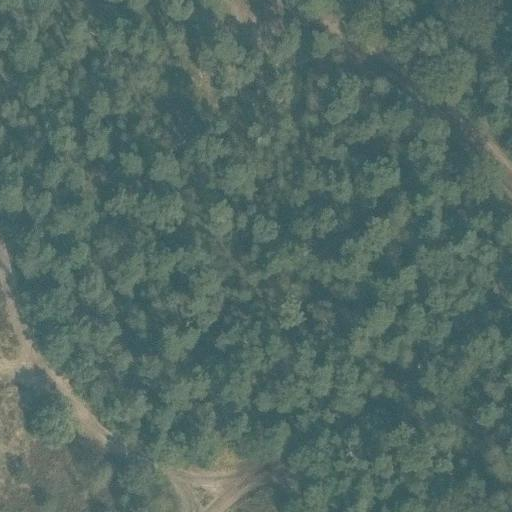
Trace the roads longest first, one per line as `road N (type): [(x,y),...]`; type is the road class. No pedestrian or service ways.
road 1 (track): [(208,511),(236,478),(310,452),(441,358),(511,295)]
road 2 (track): [(236,478),(144,463),(79,427),(35,370),(0,253)]
road 3 (track): [(511,180),(367,64),(220,0)]
